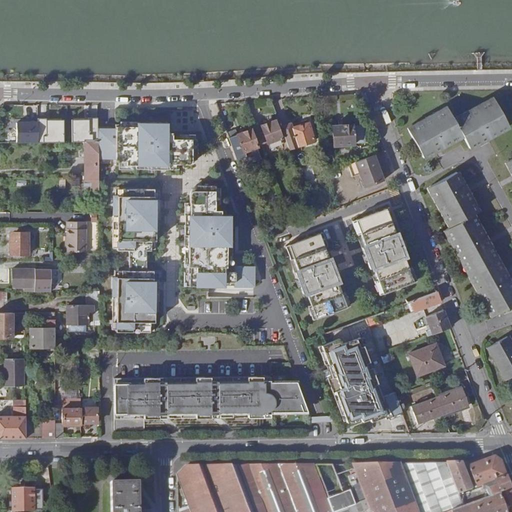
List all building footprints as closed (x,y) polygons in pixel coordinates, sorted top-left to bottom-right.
[(449,108),(410,129),(423,156),(463,135),(470,147),(487,137),(508,126),(494,99),(455,120),(449,108)] [(97,127),(97,108),(97,107),(83,108),(83,139),(97,140),(97,130),(97,127)] [(8,142),(65,142),(65,119),(8,119),(8,142)] [(280,126),(278,119),(274,121),(281,138),(284,137),(280,126)] [(260,126),(262,132),(266,144),(281,138),(274,121),(260,126)] [(193,139),(193,137),(171,137),(171,133),(167,133),(167,123),(163,123),(136,123),(135,125),(120,124),(115,124),(113,127),(113,131),(100,130),(100,161),(113,161),(114,168),(117,169),(117,172),(132,173),(132,171),(146,171),(146,174),(166,174),(166,172),(178,172),(178,169),(187,169),(189,168),(191,167),(194,164),(196,162),(196,151),(196,139),(193,139)] [(291,123),(280,126),(284,137),(289,150),(315,141),(308,123),(293,128),(291,123)] [(352,126),(352,125),(332,127),(333,147),(353,145),(353,144),(368,143),(367,125),(352,126)] [(258,134),(256,129),(252,131),(251,129),(238,134),(237,130),(227,133),(237,161),(242,159),(246,158),(245,152),(262,145),(258,134)] [(262,132),(258,134),(262,145),(266,144),(262,132)] [(97,160),(97,140),(83,139),(83,142),(84,190),(98,190),(97,160)] [(374,155),(356,162),(365,187),(384,181),(374,155)] [(430,186),(441,207),(470,196),(468,192),(467,191),(465,188),(456,172),(430,186)] [(59,175),(59,188),(79,189),(80,175),(59,175)] [(254,277),(254,268),(231,267),(231,253),(230,251),(230,216),(222,217),(222,211),(218,211),(219,191),(214,190),(214,186),(201,186),(196,186),(192,188),(189,192),(188,195),(187,204),(182,204),(183,218),(183,241),(185,241),(185,252),(182,252),(182,268),(186,268),(185,274),(183,274),(183,289),(187,289),(187,291),(193,290),(193,292),(206,291),(224,290),(224,287),(233,288),(233,291),(254,290),(254,277)] [(158,196),(158,189),(111,188),(110,237),(110,250),(114,251),(114,254),(126,253),(126,271),(111,271),(110,333),(114,333),(114,335),(153,336),(154,314),(156,314),(157,272),(144,272),(144,254),(149,254),(149,252),(154,252),(154,249),(150,250),(149,246),(153,246),(154,233),(158,232),(158,196)] [(470,196),(441,207),(451,225),(445,228),(493,315),(505,308),(511,304),(511,285),(506,275),(505,272),(503,269),(490,244),(488,242),(487,240),(472,213),(478,211),(470,196)] [(305,205),(309,219),(315,217),(313,212),(309,203),(305,205)] [(387,207),(349,221),(360,250),(378,296),(415,282),(387,207)] [(315,217),(326,213),(324,208),(313,212),(315,217)] [(85,218),(68,217),(67,248),(85,248),(85,218)] [(268,228),(270,234),(293,226),(290,220),(268,228)] [(95,246),(96,228),(89,228),(88,246),(95,246)] [(10,254),(29,254),(28,232),(20,232),(20,234),(10,235),(10,254)] [(281,247),(310,322),(347,307),(333,270),(327,255),(319,233),(281,247)] [(92,270),(92,259),(67,260),(68,270),(92,270)] [(22,287),(34,286),(34,268),(13,268),(13,287),(22,287)] [(436,292),(411,302),(415,311),(440,302),(436,292)] [(87,324),(86,304),(66,304),(66,324),(87,324)] [(432,335),(449,328),(443,311),(425,316),(432,335)] [(13,313),(0,312),(0,337),(12,337),(12,328),(15,328),(15,323),(12,323),(13,313)] [(377,317),(368,319),(370,326),(379,324),(377,317)] [(370,326),(367,318),(358,322),(361,329),(370,326)] [(54,347),(53,336),(53,329),(46,328),(38,328),(38,347),(54,347)] [(415,334),(417,340),(428,336),(426,329),(415,334)] [(326,339),(337,335),(335,330),(325,334),(326,339)] [(325,334),(309,340),(312,350),(328,344),(326,339),(325,334)] [(409,336),(411,342),(417,340),(415,334),(409,336)] [(99,344),(98,336),(89,336),(89,344),(99,344)] [(511,343),(508,336),(490,345),(506,378),(511,375),(511,343)] [(435,343),(408,354),(416,376),(439,367),(435,355),(439,354),(435,343)] [(148,349),(106,349),(105,359),(148,360),(148,349)] [(384,364),(393,360),(389,350),(380,353),(384,364)] [(24,387),(24,359),(6,359),(6,387),(24,387)] [(357,408),(348,383),(326,391),(336,416),(357,408)] [(269,392),(269,391),(262,391),(262,387),(113,389),(113,430),(143,430),(143,420),(270,418),(270,414),(305,414),(297,393),(269,392)] [(380,419),(401,412),(395,396),(392,387),(367,396),(371,408),(376,406),(380,419)] [(435,397),(442,415),(468,406),(461,388),(435,397)] [(417,424),(442,415),(435,397),(410,406),(417,424)] [(80,401),(80,399),(61,399),(62,423),(54,423),(54,438),(63,438),(62,425),(81,425),(81,423),(80,401)] [(82,401),(80,401),(81,423),(96,423),(95,408),(83,408),(82,401)] [(13,415),(0,415),(0,438),(25,438),(25,406),(13,405),(13,415)] [(54,438),(54,423),(54,421),(42,421),(42,438),(54,438)] [(462,507),(511,489),(501,461),(494,456),(475,464),(467,467),(475,488),(483,486),(484,489),(459,499),(462,507)] [(417,511),(446,511),(462,507),(459,499),(457,494),(446,463),(400,464),(417,511)] [(446,463),(457,494),(471,490),(462,468),(460,463),(446,463)] [(312,464),(243,465),(260,511),(511,511),(511,491),(511,489),(462,507),(446,511),(369,511),(353,466),(350,468),(349,472),(351,476),(338,480),(331,464),(316,464),(329,497),(325,499),(312,464)] [(352,464),(353,466),(369,511),(417,511),(400,464),(352,464)] [(186,466),(178,474),(191,511),(255,511),(238,465),(186,466)] [(139,483),(111,482),(111,511),(139,511),(139,483)] [(34,489),(13,490),(13,511),(34,510),(34,489)]
